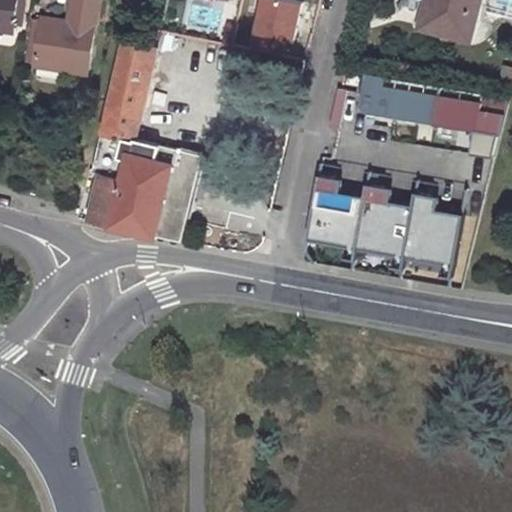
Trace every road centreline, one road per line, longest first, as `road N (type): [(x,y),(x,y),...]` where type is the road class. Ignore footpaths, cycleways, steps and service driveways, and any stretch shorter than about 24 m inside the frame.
road 1 (tertiary): [(265,281),(511,331)]
road 2 (tertiary): [(265,281),(148,252),(92,262)]
road 3 (tertiary): [(103,323),(160,286),(265,281)]
road 4 (tertiary): [(47,447),(103,323)]
